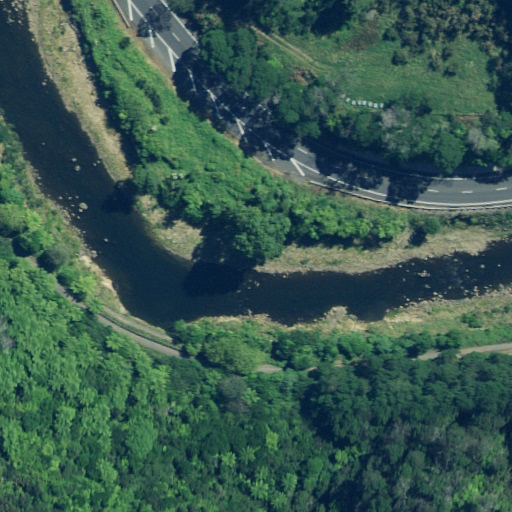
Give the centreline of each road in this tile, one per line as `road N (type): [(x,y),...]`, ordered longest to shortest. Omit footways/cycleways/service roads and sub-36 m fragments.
road 1 (trunk): [(511,174),(404,186),(344,178),(279,150),(227,112),(123,0)]
road 2 (track): [(511,92),(466,104),(382,104),(216,4),(187,0)]
